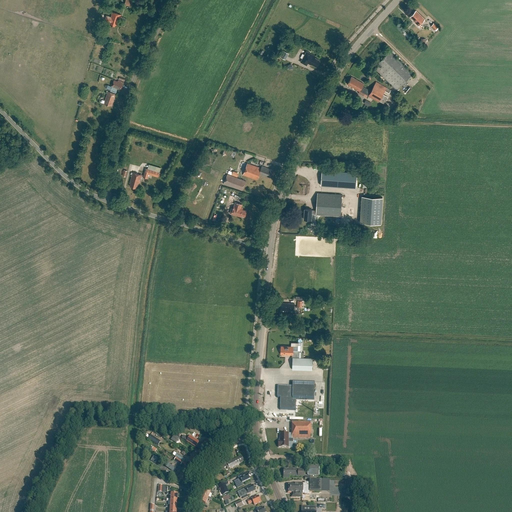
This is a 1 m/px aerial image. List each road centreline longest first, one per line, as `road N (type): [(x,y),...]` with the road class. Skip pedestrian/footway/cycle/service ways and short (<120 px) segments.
road 1 (secondary): [(270,249),(281,194),(328,93),(399,0)]
road 2 (unclassified): [(108,202),(118,126),(148,46),(176,0)]
road 3 (secondary): [(255,436),(270,249)]
road 4 (unclassified): [(270,249),(108,202)]
road 5 (unclassified): [(108,202),(75,183),(0,108)]
road 6 (track): [(269,459),(344,459),(352,511)]
